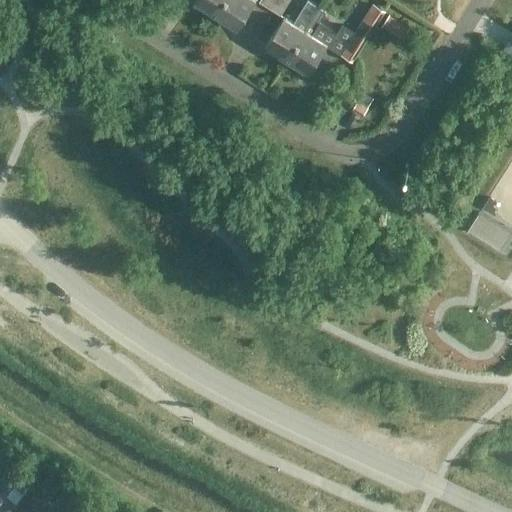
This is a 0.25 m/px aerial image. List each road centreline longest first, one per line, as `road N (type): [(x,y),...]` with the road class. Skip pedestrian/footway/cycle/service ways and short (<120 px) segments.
road 1 (tertiary): [(491,511),(188,364),(85,293),(0,220)]
road 2 (residential): [(97,0),(350,155),(370,155),(393,141),(481,0)]
